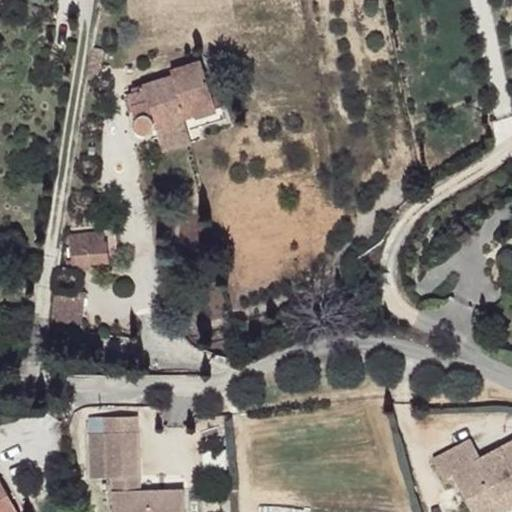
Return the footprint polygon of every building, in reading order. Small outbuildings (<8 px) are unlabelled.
[(203,78),(172,85),(175,93),(185,135),(221,125),(216,103),(211,104),(203,78)] [(175,93),(141,102),(148,134),(150,143),(185,135),(175,93)] [(133,108),(130,110),(137,136),(139,134),(144,133),(148,134),(141,102),(132,103),(133,108)] [(149,145),(150,143),(148,134),(144,133),(139,134),(137,136),(135,140),(136,143),(137,146),(141,148),(144,148),(147,147),(149,145)] [(85,232),(67,230),(68,246),(85,246),(85,232)] [(100,232),(85,232),(85,246),(86,260),(101,260),(102,241),(100,242),(100,232)] [(85,246),(68,246),(68,265),(86,265),(86,260),(85,246)] [(442,422),(405,449),(420,469),(429,462),(461,509),(484,492),(475,480),(511,452),(511,451),(488,417),(455,441),(442,422)] [(132,442),(102,444),(105,487),(110,487),(112,511),(184,511),(183,498),(164,500),(164,506),(155,506),(154,500),(138,501),(132,442)] [(511,452),(475,480),(484,492),(511,472),(511,452)] [(0,511),(10,511),(14,510),(0,487),(0,511)]
